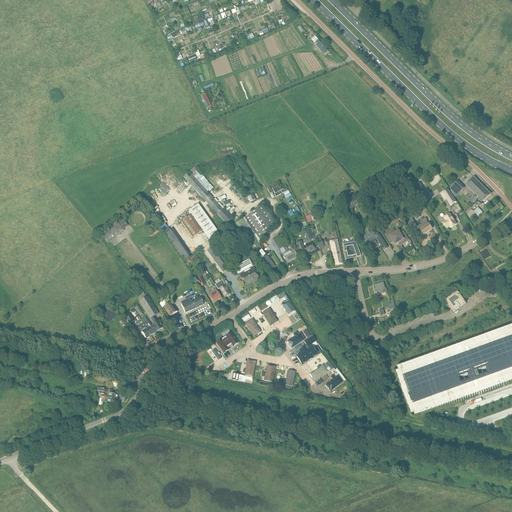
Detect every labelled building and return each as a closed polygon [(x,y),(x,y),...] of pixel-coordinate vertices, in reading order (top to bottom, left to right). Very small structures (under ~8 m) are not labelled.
[(205,105),(210,103),(205,94),(201,96),(205,105)] [(209,191),(213,188),(195,166),(187,173),(184,176),(226,224),(229,221),(221,211),(223,208),(209,191)] [(474,178),(466,185),(472,191),(477,196),(477,197),(476,197),(472,201),(473,201),(474,202),(478,198),(480,201),(478,203),(477,203),(477,204),(480,207),(483,204),(482,202),(490,194),(486,190),(480,183),(474,177),(474,178)] [(457,180),(450,188),(455,197),(465,188),(457,180)] [(420,183),(412,187),(423,204),(429,200),(427,196),(428,196),(420,183)] [(284,187),(278,190),(283,199),(289,196),(284,187)] [(448,189),(442,193),(445,196),(447,200),(451,205),(456,202),(448,189)] [(347,204),(350,209),(358,204),(356,199),(347,204)] [(188,212),(190,215),(180,222),(192,239),(202,232),(209,241),(219,233),(198,204),(188,212)] [(259,207),(247,216),(261,236),(274,228),(259,207)] [(317,218),(314,213),(305,217),(310,226),(313,224),(311,222),(314,220),(314,219),(317,218)] [(456,224),(450,214),(444,217),(446,221),(443,223),(446,228),(449,226),(451,228),(456,224)] [(246,216),(233,225),(253,254),(261,248),(259,244),(263,241),(246,216)] [(417,227),(412,219),(407,222),(413,231),(419,227),(423,234),(432,228),(429,224),(428,224),(426,218),(423,219),(424,222),(417,227)] [(115,226),(104,235),(109,242),(120,233),(124,230),(123,229),(118,223),(115,226)] [(183,262),(189,258),(169,229),(163,233),(183,262)] [(309,229),(305,231),(309,240),(314,238),(309,229)] [(398,230),(393,233),(392,230),(385,235),(390,243),(393,241),(395,244),(398,242),(400,245),(408,240),(403,231),(400,233),(398,230)] [(314,238),(320,249),(324,247),(319,235),(314,238)] [(367,245),(367,246),(368,245),(369,249),(377,245),(377,244),(379,243),(384,250),(388,248),(379,235),(376,237),(377,238),(375,239),(374,239),(371,240),(370,238),(367,240),(368,242),(367,242),(367,245)] [(282,254),(287,263),(297,257),(293,248),(286,252),(283,247),(284,246),(279,236),(273,239),(279,250),(280,249),(282,254)] [(332,253),(333,253),(336,265),(342,264),(337,239),(329,241),(330,246),(331,246),(332,248),(331,248),(332,253)] [(297,243),(296,243),(299,250),(300,249),(303,254),(315,249),(312,243),(303,247),(302,243),(301,241),(297,243)] [(356,257),(361,256),(356,241),(343,244),(344,251),(346,251),(347,257),(356,255),(356,257)] [(215,245),(207,250),(223,272),(231,267),(215,245)] [(268,257),(266,258),(262,261),(269,271),(275,266),(268,257)] [(246,264),(235,270),(237,275),(243,271),(244,273),(239,276),(244,285),(259,278),(254,268),(251,270),(250,268),(253,266),(252,265),(253,265),(252,263),(251,264),(249,259),(245,261),(246,264)] [(199,275),(195,278),(201,287),(205,285),(199,275)] [(230,293),(222,280),(218,283),(217,281),(215,283),(218,289),(219,288),(224,297),(230,293)] [(379,294),(379,297),(382,296),(381,294),(387,292),(386,288),(385,288),(383,282),(374,285),(377,294),(379,294)] [(211,292),(208,293),(210,296),(214,303),(221,299),(216,291),(218,290),(215,285),(209,289),(211,292)] [(145,295),(140,288),(136,291),(141,297),(145,295)] [(457,291),(445,300),(454,312),(466,303),(457,291)] [(190,298),(190,299),(185,301),(180,303),(185,313),(204,305),(203,304),(206,303),(203,296),(192,301),(190,298)] [(156,333),(163,328),(159,321),(158,321),(154,316),(158,314),(148,297),(139,302),(153,324),(151,326),(156,333)] [(170,302),(166,305),(163,307),(170,316),(177,312),(170,302)] [(288,314),(294,311),(289,302),(283,306),(288,314)] [(111,307),(102,315),(109,324),(118,316),(111,307)] [(269,309),(262,313),(270,326),(277,321),(275,317),(278,315),(276,311),(272,313),(269,309)] [(125,316),(130,324),(134,321),(128,312),(125,316)] [(254,322),(252,319),(245,324),(246,325),(254,336),(260,332),(256,325),(257,323),(256,321),(254,322)] [(151,335),(156,333),(151,326),(148,320),(143,323),(151,335)] [(143,323),(137,327),(141,332),(142,332),(146,339),(151,335),(143,323)] [(415,417),(458,402),(501,386),(511,382),(511,325),(483,336),(440,351),(397,367),(396,368),(395,369),(395,370),(395,371),(395,372),(400,386),(405,400),(411,415),(411,416),(412,416),(413,417),(414,417),(415,417)] [(298,335),(296,332),(294,334),(295,336),(287,341),(292,348),(304,340),(300,333),(298,335)] [(231,333),(217,343),(224,353),(228,350),(227,348),(232,345),(233,346),(238,343),(231,333)] [(316,342),(312,336),(304,341),(307,347),(316,342)] [(302,365),(317,355),(311,346),(307,349),(305,347),(299,351),(301,353),(296,356),(302,365)] [(233,374),(232,380),(238,381),(244,382),(252,384),(253,380),(252,380),(252,377),(255,362),(247,361),(246,370),(244,370),(243,372),(245,373),(245,376),(238,375),(233,374)] [(318,369),(311,374),(316,381),(327,372),(328,372),(330,370),(325,364),(323,366),(323,365),(320,367),(319,366),(317,367),(318,369)] [(264,380),(272,382),(275,367),(267,366),(266,374),(263,373),(262,376),(265,377),(264,380)] [(335,370),(334,368),(334,369),(331,371),(335,376),(337,374),(338,375),(335,377),(334,378),(333,379),(332,380),(325,385),(330,392),(343,382),(343,381),(345,380),(340,373),(337,369),(335,370)] [(292,386),(295,372),(288,371),(286,380),(284,379),(284,381),(286,382),(285,385),(292,386)] [(109,394),(109,396),(101,394),(100,400),(104,402),(105,399),(108,400),(108,402),(113,403),(114,401),(116,401),(117,398),(114,397),(115,395),(109,394)]
